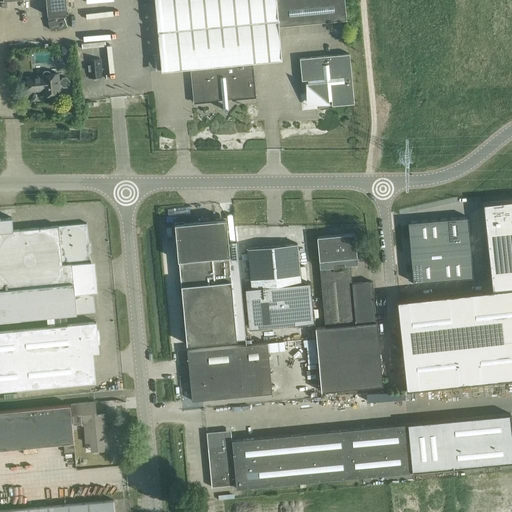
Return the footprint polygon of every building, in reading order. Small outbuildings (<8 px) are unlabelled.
[(45,0),(47,15),(49,15),(50,21),(48,22),(51,30),(58,27),(59,29),(67,26),(64,18),(63,19),(63,14),(67,13),(66,0),(45,0)] [(154,0),(161,71),(191,68),(194,102),(255,96),(252,63),(282,60),(279,25),(346,19),(344,0),(154,0)] [(308,82),(305,83),(306,99),(307,99),(307,98),(308,98),(314,102),(314,103),(313,104),(329,102),(329,100),(331,100),(332,105),(354,103),(349,53),(300,58),(302,80),(307,80),(308,82)] [(100,58),(86,60),(88,76),(102,74),(100,58)] [(42,76),(27,77),(28,91),(39,90),(39,89),(43,88),(44,95),(60,94),(59,85),(61,85),(64,88),(67,87),(70,84),(69,80),(66,77),(63,78),(61,81),(58,81),(58,73),(50,74),(50,72),(48,71),(45,71),(43,73),(43,75),(42,75),(42,76)] [(511,200),(483,203),(492,290),(511,287),(511,200)] [(468,216),(407,222),(413,282),(473,277),(468,216)] [(0,320),(47,316),(48,327),(0,331),(0,390),(96,382),(93,353),(99,352),(96,321),(67,324),(67,325),(54,326),(53,316),(95,312),(87,223),(13,230),(12,217),(0,218),(0,320)] [(177,224),(175,225),(178,260),(179,260),(186,344),(236,339),(246,338),(237,241),(227,242),(225,221),(224,219),(177,224)] [(317,237),(323,304),(325,326),(315,327),(321,391),(383,385),(377,322),(376,322),(372,281),(352,283),(350,264),(357,263),(355,233),(317,237)] [(301,283),(297,243),(255,247),(248,248),(251,287),(245,288),(249,328),(314,322),(311,282),(301,283)] [(511,287),(492,290),(396,300),(406,389),(511,377),(511,287)] [(272,392),(271,382),(267,342),(187,350),(192,400),(272,392)] [(85,402),(71,404),(73,424),(82,423),(84,423),(86,442),(94,442),(95,451),(98,450),(108,450),(105,414),(96,414),(95,402),(85,402)] [(0,410),(0,448),(64,443),(64,452),(75,451),(70,404),(0,410)] [(511,428),(511,414),(407,423),(412,472),(511,462),(511,428)] [(226,430),(206,432),(211,486),(236,484),(236,488),(392,474),(412,472),(407,423),(232,440),(227,440),(226,430)] [(0,511),(114,511),(114,500),(104,501),(0,510),(0,511)]
